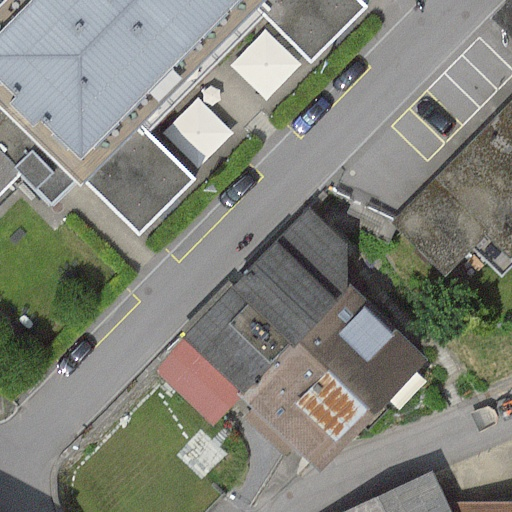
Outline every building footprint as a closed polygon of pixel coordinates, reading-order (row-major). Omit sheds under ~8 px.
[(17,0),(0,17),(0,198),(12,187),(43,217),(74,186),(134,244),(196,181),(145,130),(259,15),(308,63),(363,7),(355,0),(17,0)] [(511,0),(505,0),(486,20),(511,45),(511,0)] [(511,104),(387,224),(439,278),(479,240),(499,260),(511,247),(511,104)] [(342,248),(307,213),(183,337),(191,345),(165,370),(211,416),(235,392),(310,467),(418,359),(344,285),(342,248)] [(447,511),(443,502),(430,473),(344,511),(447,511)] [(511,511),(511,501),(443,502),(447,511),(511,511)]
